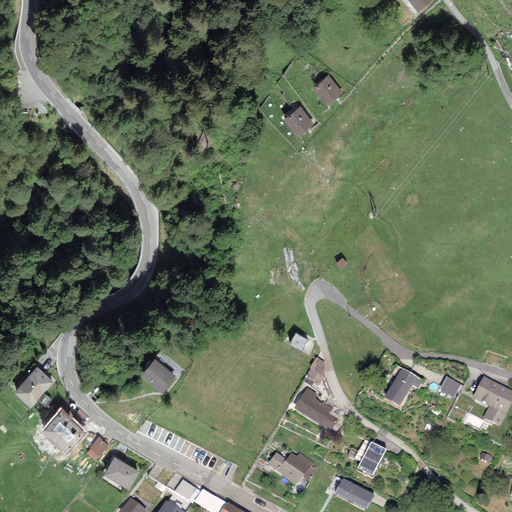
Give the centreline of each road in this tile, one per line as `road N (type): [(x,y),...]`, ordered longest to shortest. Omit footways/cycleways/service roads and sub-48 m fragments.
road 1 (tertiary): [(262,511),(120,433),(73,386),(65,368),(71,333),(135,285),(148,257),(149,222),(128,175),(37,75),(28,49),(29,0)]
road 2 (residential): [(511,375),(406,352),(326,291),(309,302),(339,397),(472,511)]
road 3 (residential): [(511,102),(485,45),(447,0)]
